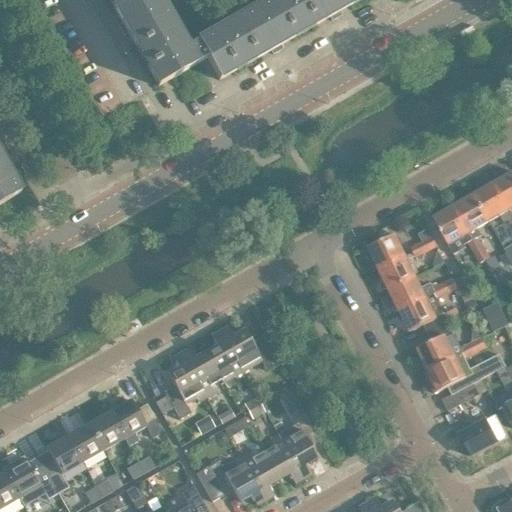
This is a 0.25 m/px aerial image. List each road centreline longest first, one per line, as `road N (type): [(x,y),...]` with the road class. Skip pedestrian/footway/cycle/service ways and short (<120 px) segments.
road 1 (tertiary): [(79,216),(472,0)]
road 2 (residential): [(0,421),(309,245)]
road 3 (residential): [(309,245),(511,128)]
road 4 (residential): [(423,443),(309,245)]
road 5 (residential): [(79,216),(0,70)]
road 6 (residential): [(304,511),(423,443)]
